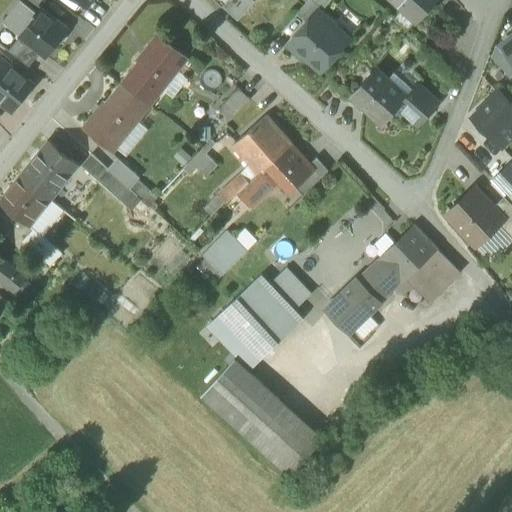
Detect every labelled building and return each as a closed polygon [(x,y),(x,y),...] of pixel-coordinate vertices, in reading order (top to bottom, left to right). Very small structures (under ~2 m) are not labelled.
[(214,0),(237,20),(254,1),(253,0),(252,0),(214,0)] [(308,0),(298,12),(310,23),(318,14),(318,15),(331,0),(308,0)] [(415,21),(416,22),(435,0),(391,0),(403,10),(415,21)] [(4,24),(20,36),(37,14),(21,2),(4,24)] [(415,21),(403,10),(394,19),(406,30),(415,21)] [(38,13),(37,14),(20,36),(40,53),(46,57),(67,30),(53,19),(50,23),(38,13)] [(291,44),(321,70),(347,40),(346,39),(341,44),(327,32),(332,27),(318,15),(318,14),(310,23),(291,44)] [(341,44),(346,39),(332,27),(327,32),(341,44)] [(11,54),(29,67),(40,53),(20,36),(8,52),(11,54)] [(511,36),(500,46),(511,59),(511,36)] [(156,38),(121,83),(146,103),(182,58),(156,38)] [(511,77),(511,66),(496,46),(491,58),(510,79),(511,77)] [(0,103),(10,112),(30,87),(0,62),(0,103)] [(382,125),(398,107),(403,101),(385,86),(389,82),(387,80),(375,69),(354,93),(367,104),(363,108),(382,125)] [(389,82),(406,97),(413,90),(394,73),(387,80),(389,82)] [(403,101),(406,97),(389,82),(385,86),(403,101)] [(134,119),(146,103),(121,83),(104,104),(103,103),(83,128),(110,150),(113,145),(134,119)] [(406,97),(403,101),(398,107),(419,125),(437,104),(417,85),(413,90),(406,97)] [(218,107),(231,120),(252,99),(238,86),(218,107)] [(492,139),(502,150),(511,139),(511,137),(503,128),(510,121),(511,119),(511,105),(498,91),(471,118),(492,139)] [(351,97),(363,108),(367,104),(354,93),(351,97)] [(232,146),(257,174),(257,175),(290,144),(265,116),(232,146)] [(148,130),(134,119),(113,145),(127,156),(148,130)] [(210,141),(210,127),(196,127),(197,141),(210,141)] [(49,141),(21,176),(50,199),(78,164),(49,141)] [(309,164),(290,144),(257,175),(257,174),(249,181),(237,193),(250,207),(278,181),(288,192),(294,186),(307,174),(305,171),(310,166),(309,164)] [(190,162),(206,178),(217,166),(201,151),(190,162)] [(101,183),(110,173),(107,170),(88,152),(79,163),(101,183)] [(294,186),(303,196),(328,171),(316,157),(309,164),(310,166),(305,171),(307,174),(294,186)] [(116,159),(107,170),(110,173),(128,188),(136,178),(138,176),(116,159)] [(78,164),(50,199),(62,209),(90,175),(78,164)] [(493,182),(511,202),(511,168),(510,166),(493,182)] [(101,183),(132,211),(142,201),(128,188),(110,173),(101,183)] [(242,173),(218,195),(225,203),(237,193),(249,181),(242,173)] [(29,225),(50,199),(21,176),(0,202),(0,203),(28,226),(29,225)] [(157,197),(136,178),(128,188),(142,201),(148,206),(157,197)] [(446,214),(475,245),(498,224),(503,219),(493,207),(480,194),(468,194),(446,214)] [(220,207),(225,203),(218,195),(213,199),(220,207)] [(498,224),(511,238),(511,205),(504,197),(493,207),(503,219),(498,224)] [(62,209),(50,199),(29,225),(33,229),(34,228),(43,236),(64,210),(62,209)] [(511,240),(511,238),(498,224),(475,245),(490,261),(511,240)] [(412,271),(436,296),(460,273),(440,252),(436,248),(436,247),(414,225),(395,244),(381,257),(368,269),(390,292),(405,278),(412,271)] [(22,240),(43,259),(55,247),(43,236),(34,228),(33,229),(22,240)] [(235,238),(247,251),(258,240),(246,228),(235,238)] [(202,255),(205,258),(206,258),(222,275),(223,275),(247,251),(235,238),(226,230),(202,255)] [(385,234),(371,247),(381,257),(395,244),(385,234)] [(62,253),(55,247),(43,259),(50,265),(62,253)] [(166,268),(175,277),(191,259),(183,251),(166,268)] [(0,281),(13,293),(15,291),(17,288),(19,286),(24,280),(25,278),(0,257),(0,281)] [(215,282),(222,275),(206,258),(205,258),(198,266),(215,282)] [(270,284),(294,310),(311,293),(287,268),(270,284)] [(327,308),(349,331),(390,292),(368,269),(327,308)] [(429,303),(436,296),(412,271),(405,278),(429,303)] [(243,291),(218,316),(260,360),(285,335),(285,336),(303,319),(294,310),(270,284),(260,274),(243,291)] [(42,292),(25,278),(24,280),(31,286),(27,292),(19,286),(17,288),(25,294),(23,297),(32,305),(42,292)] [(19,286),(27,292),(31,286),(24,280),(19,286)] [(15,291),(23,297),(25,294),(17,288),(15,291)] [(0,312),(10,300),(0,291),(0,312)] [(250,369),(260,360),(218,316),(208,325),(250,369)] [(226,359),(230,363),(234,358),(231,354),(226,359)] [(201,395),(290,475),(324,438),(234,358),(230,363),(201,395)]
